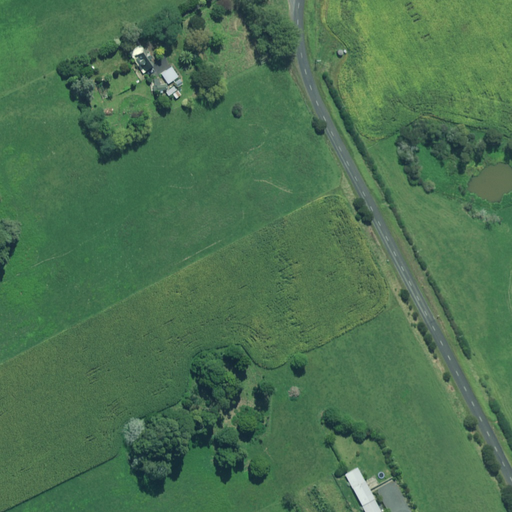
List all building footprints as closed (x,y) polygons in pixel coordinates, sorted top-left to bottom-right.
[(130,52),(143,72),(155,64),(141,44),(130,52)] [(344,53),(344,52),(344,50),(343,49),(342,47),(341,47),(339,46),(338,47),(336,47),(335,48),(335,50),(334,51),(334,53),(335,54),(336,55),(337,56),(339,56),(341,56),(342,55),(343,54),(344,53)] [(207,61),(199,47),(196,50),(204,63),(207,61)] [(178,77),(172,67),(161,74),(168,84),(178,77)] [(163,93),(163,91),(166,91),(166,85),(159,84),(159,79),(151,79),(151,91),(160,91),(160,93),(163,93)] [(183,84),(179,79),(174,83),(177,88),(183,84)] [(177,91),(173,87),(166,92),(169,97),(177,91)] [(344,474),(364,511),(382,511),(358,467),(344,474)]
